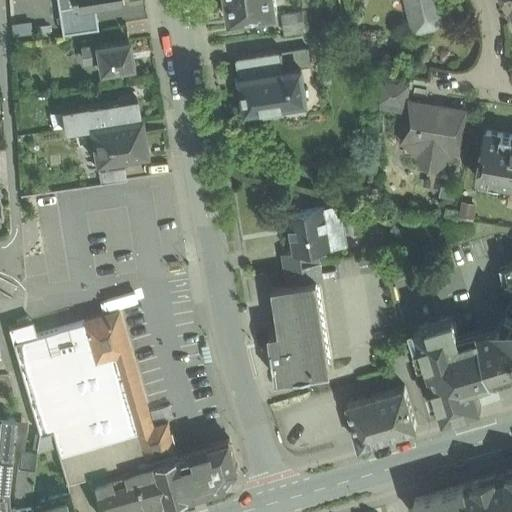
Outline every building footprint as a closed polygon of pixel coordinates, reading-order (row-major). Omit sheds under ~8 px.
[(56,0),(62,34),(98,28),(95,10),(122,5),(121,0),(56,0)] [(227,0),(231,19),(277,12),(275,0),(227,0)] [(406,0),(415,32),(435,27),(438,25),(440,22),(441,18),(441,15),(437,0),(406,0)] [(303,10),(282,14),(286,33),(306,30),(303,10)] [(129,39),(83,47),(85,60),(98,58),(100,71),(133,66),(129,39)] [(308,48),(283,52),(285,68),(302,66),(302,67),(311,65),(308,48)] [(283,50),(236,58),(241,91),(243,90),(246,109),(262,107),(264,115),(283,112),(284,117),(309,113),(322,99),(319,77),(313,78),(311,65),(302,67),(302,66),(285,68),(283,52),(283,50)] [(409,84),(381,79),(381,101),(402,105),(406,98),(409,84)] [(88,105),(86,106),(90,125),(96,162),(97,162),(98,169),(124,165),(125,165),(124,157),(147,153),(141,116),(139,116),(136,97),(131,98),(130,92),(117,94),(119,100),(88,105)] [(465,110),(410,100),(403,139),(421,142),(419,157),(423,163),(437,165),(444,161),(446,147),(458,149),(465,110)] [(88,104),(62,108),(66,129),(90,125),(86,106),(88,105),(88,104)] [(511,134),(486,130),(477,178),(490,181),(494,178),(500,179),(499,182),(511,184),(511,134)] [(124,165),(98,169),(101,185),(126,181),(124,165)] [(44,281),(67,280),(64,189),(41,189),(44,281)] [(325,206),(288,212),(294,251),(294,252),(318,248),(346,244),(342,216),(331,218),(331,215),(326,216),(325,206)] [(318,248),(294,252),(294,251),(287,252),(289,265),(284,266),(284,267),(321,261),(320,261),(318,248)] [(324,280),(321,261),(284,267),(287,283),(273,285),(280,329),(269,331),(276,378),(332,369),(317,281),(324,280)] [(511,263),(507,265),(511,281),(511,320),(510,324),(479,333),(493,376),(493,377),(493,378),(494,378),(493,376),(510,371),(511,373),(511,371),(511,370),(511,263)] [(117,311),(87,319),(85,320),(12,341),(39,433),(39,434),(52,430),(55,443),(67,482),(137,461),(138,465),(156,460),(156,459),(157,459),(178,453),(178,452),(178,453),(177,450),(178,450),(177,448),(176,448),(169,422),(169,420),(166,420),(166,421),(155,424),(153,424),(131,351),(132,351),(131,349),(120,312),(120,309),(117,310),(117,311)] [(453,316),(415,328),(420,346),(422,345),(427,359),(425,360),(433,387),(435,386),(440,400),(437,401),(443,419),(482,407),(474,383),(493,377),(493,376),(479,333),(460,339),(453,316)] [(405,385),(348,402),(355,427),(355,428),(358,439),(365,443),(377,439),(417,427),(405,385)] [(15,419),(0,418),(0,419),(0,458),(11,459),(15,419)] [(52,430),(39,434),(39,433),(37,449),(55,443),(52,430)] [(210,444),(195,448),(193,448),(193,449),(178,453),(157,459),(169,499),(171,499),(173,499),(173,498),(187,494),(188,494),(190,494),(190,493),(205,489),(207,489),(207,488),(222,484),(226,483),(227,481),(236,467),(237,468),(238,466),(237,463),(230,440),(230,437),(227,438),(227,439),(212,443),(210,443),(210,444)] [(36,452),(21,451),(16,490),(15,508),(30,503),(36,452)] [(11,459),(0,458),(0,511),(9,510),(8,491),(11,459)] [(138,465),(92,479),(92,478),(90,478),(99,511),(124,511),(168,500),(168,501),(169,500),(169,499),(157,459),(156,459),(156,460),(138,465)] [(511,467),(502,471),(511,503),(511,467)] [(511,511),(511,503),(502,471),(466,481),(475,511),(511,511)] [(475,511),(466,481),(415,496),(419,511),(475,511)] [(75,511),(69,492),(30,503),(32,511),(75,511)] [(15,508),(9,510),(10,511),(32,511),(30,503),(15,508)]
